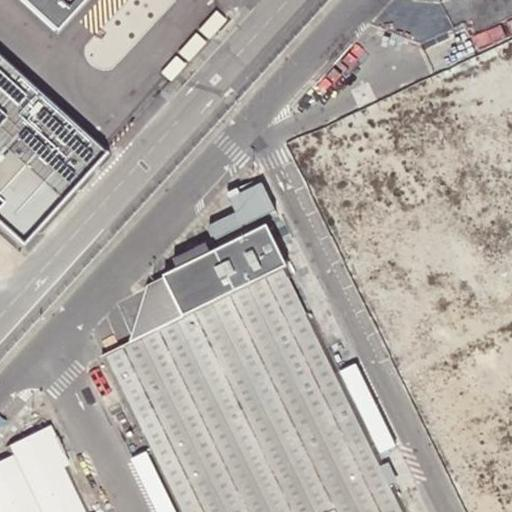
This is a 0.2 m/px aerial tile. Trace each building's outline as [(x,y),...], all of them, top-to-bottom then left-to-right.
[(10,0),(54,40),(91,0),(10,0)] [(216,12),(199,30),(209,39),(226,21),(216,12)] [(195,35),(179,53),(189,62),(205,43),(195,35)] [(105,152),(0,56),(0,222),(25,245),(105,152)] [(175,56),(161,71),(171,80),(185,65),(175,56)] [(177,511),(400,511),(261,227),(161,274),(182,317),(101,355),(177,511)] [(88,511),(46,425),(4,443),(9,455),(0,459),(0,511),(88,511)]
